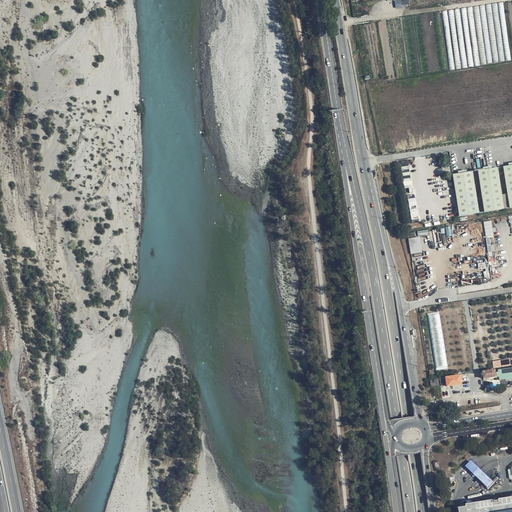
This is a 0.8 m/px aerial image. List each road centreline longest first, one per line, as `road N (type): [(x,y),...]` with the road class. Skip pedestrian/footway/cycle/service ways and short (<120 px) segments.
road 1 (track): [(346,511),(294,0)]
road 2 (primary): [(336,108),(410,511)]
road 3 (primary): [(422,511),(361,161)]
road 4 (primary): [(336,108),(366,310)]
road 5 (primary): [(366,310),(394,491)]
road 6 (track): [(501,0),(339,22)]
road 7 (primary): [(361,161),(335,0)]
road 8 (primary): [(400,309),(361,161)]
road 9 (unclassified): [(361,161),(511,140)]
road 10 (primary): [(366,310),(395,436)]
